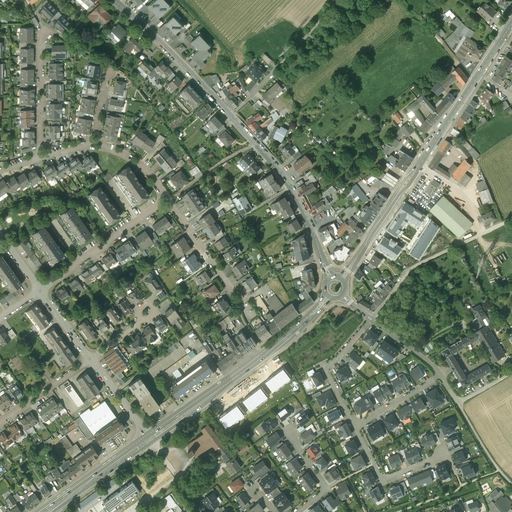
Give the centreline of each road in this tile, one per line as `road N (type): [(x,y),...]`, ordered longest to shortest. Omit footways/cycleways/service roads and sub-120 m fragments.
road 1 (primary): [(474,80),(342,279)]
road 2 (primary): [(328,297),(248,368),(149,438)]
road 3 (secondary): [(332,277),(291,189),(229,116)]
road 4 (residential): [(368,320),(411,268),(511,220)]
road 5 (secondary): [(229,116),(113,0)]
road 6 (residential): [(39,290),(167,200)]
road 7 (residential): [(355,425),(385,478),(447,455)]
road 8 (primary): [(149,438),(46,511)]
road 9 (residential): [(368,320),(328,369),(355,425)]
road 10 (residential): [(42,155),(45,33)]
